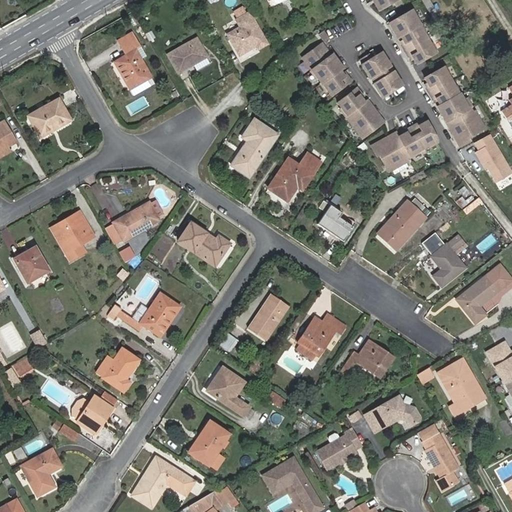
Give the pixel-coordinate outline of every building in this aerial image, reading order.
[(374,0),(380,11),(384,8),(386,12),(393,8),(391,5),(398,0),(374,0)] [(424,0),(438,23),(442,21),(430,0),(424,0)] [(259,48),(267,44),(250,14),(248,15),(244,8),(236,13),(239,20),(237,21),(241,28),(230,34),(241,55),(257,45),(259,48)] [(413,10),(389,24),(397,38),(401,36),(405,43),(403,45),(410,57),(412,56),(416,63),(437,51),(432,43),(431,44),(424,33),(425,32),(421,24),(420,24),(416,19),(418,18),(413,10)] [(148,21),(152,29),(162,24),(158,16),(148,21)] [(151,77),(139,56),(136,50),(141,47),(132,31),(120,38),(129,54),(115,62),(131,88),(142,82),(151,77)] [(324,33),(320,37),(324,43),(329,39),(324,33)] [(179,72),(206,56),(196,40),(169,55),(179,72)] [(340,71),(343,69),(333,56),(332,57),(322,45),(303,60),(312,72),(311,73),(317,80),(318,79),(322,84),(321,85),(327,92),(328,91),(332,97),(351,82),(347,76),(345,77),(340,71)] [(139,56),(144,53),(141,47),(136,50),(139,56)] [(390,66),(382,53),(369,61),(366,56),(361,59),(364,64),(361,66),(370,79),(381,72),(385,69),(390,66)] [(473,111),(470,107),(471,106),(467,98),(463,100),(460,94),(461,94),(456,86),(454,87),(448,75),(449,74),(445,66),(424,79),(428,86),(426,87),(434,100),(436,98),(440,105),(437,107),(445,121),(447,120),(454,132),(452,133),(460,145),(470,139),(468,137),(484,128),(479,120),(480,119),(475,110),(473,111)] [(402,84),(393,71),(388,74),(384,77),(373,84),(381,97),(402,84)] [(146,88),(154,83),(151,77),(142,82),(146,88)] [(511,123),(511,85),(509,88),(511,91),(511,98),(510,100),(511,103),(511,104),(503,110),(511,123)] [(378,117),(369,105),(365,108),(363,104),(365,103),(359,96),(361,94),(357,89),(337,103),(341,109),(340,110),(346,117),(347,117),(353,125),(352,125),(358,133),(359,132),(363,138),(384,122),(379,116),(378,117)] [(59,99),(29,116),(39,134),(55,125),(56,128),(71,120),(59,99)] [(233,164),(250,175),(277,136),(254,120),(244,137),(249,141),(244,149),(246,151),(243,156),(240,154),(233,164)] [(419,151),(431,145),(431,147),(439,142),(428,121),(420,126),(419,123),(407,130),(408,132),(401,136),(399,133),(386,140),(385,138),(373,145),(378,155),(381,154),(389,170),(397,166),(398,167),(408,162),(406,159),(411,157),(419,153),(419,151)] [(0,150),(6,147),(15,142),(4,122),(0,123),(0,150)] [(39,134),(41,136),(56,128),(55,125),(39,134)] [(511,173),(490,135),(473,144),(477,150),(474,153),(495,183),(511,173)] [(297,185),(302,189),(321,163),(308,154),(299,167),(288,160),(269,188),(287,200),(297,185)] [(462,209),(469,205),(463,196),(456,200),(462,209)] [(425,218),(430,213),(415,199),(410,204),(425,218)] [(342,241),(355,223),(324,201),(319,207),(326,212),(318,224),(325,229),(339,238),(342,241)] [(379,233),(397,249),(425,218),(410,204),(408,202),(379,233)] [(115,223),(124,239),(159,219),(150,203),(115,223)] [(84,221),(80,213),(62,223),(63,226),(77,219),(80,223),(84,221)] [(84,251),(80,244),(93,236),(84,221),(80,223),(77,219),(63,226),(62,223),(53,228),(71,259),(84,251)] [(179,241),(215,265),(229,243),(218,236),(216,240),(190,224),(179,241)] [(115,243),(120,241),(111,225),(106,228),(115,243)] [(323,231),(338,241),(339,238),(325,229),(323,231)] [(465,268),(464,266),(454,253),(459,248),(465,243),(458,235),(432,256),(442,270),(434,276),(442,286),(465,268)] [(84,251),(97,243),(93,236),(80,244),(84,251)] [(28,282),(48,270),(35,247),(15,259),(28,282)] [(464,266),(469,261),(459,248),(454,253),(464,266)] [(172,251),(168,263),(177,267),(181,254),(172,251)] [(129,266),(135,271),(145,258),(139,254),(129,266)] [(511,281),(500,266),(493,271),(504,286),(511,281)] [(486,315),(479,306),(504,286),(493,271),(458,299),(476,322),(486,315)] [(142,326),(160,338),(181,307),(159,293),(147,310),(139,305),(130,318),(120,312),(121,310),(115,306),(107,317),(114,322),(118,317),(139,331),(142,326)] [(248,328),(266,340),(289,306),(271,294),(248,328)] [(318,356),(332,335),(335,331),(340,334),(343,330),(331,322),(328,327),(322,322),(315,317),(298,342),(301,344),(298,349),(313,359),(316,354),(318,356)] [(331,322),(325,318),(322,322),(328,327),(331,322)] [(41,348),(47,345),(39,330),(30,335),(38,350),(41,348)] [(221,348),(233,352),(238,338),(227,333),(221,348)] [(380,378),(394,358),(369,341),(360,354),(354,351),(340,373),(345,376),(355,361),(380,378)] [(511,353),(505,341),(484,352),(511,401),(511,353)] [(130,382),(126,379),(138,360),(122,348),(114,360),(107,356),(95,373),(123,392),(130,382)] [(291,369),(297,365),(290,354),(284,358),(291,369)] [(20,375),(32,368),(26,357),(14,364),(20,375)] [(476,403),(485,397),(462,358),(438,373),(456,403),(461,412),(470,406),(469,404),(475,401),(476,403)] [(249,369),(254,372),(262,362),(257,359),(249,369)] [(5,373),(18,385),(23,379),(11,367),(5,373)] [(249,407),(234,397),(244,382),(222,368),(207,391),(243,415),(249,407)] [(422,382),(432,376),(428,368),(417,374),(422,382)] [(275,392),(269,402),(281,409),(287,399),(275,392)] [(113,408),(114,406),(95,393),(94,395),(113,408)] [(104,414),(107,416),(113,408),(94,395),(90,401),(86,398),(78,401),(74,408),(75,416),(78,418),(77,419),(96,432),(102,423),(100,421),(104,414)] [(418,422),(419,417),(415,408),(403,405),(398,397),(374,411),(383,428),(400,418),(405,419),(409,426),(418,422)] [(450,406),(455,415),(461,412),(456,403),(450,406)] [(375,433),(383,428),(374,411),(365,417),(375,433)] [(57,419),(53,426),(60,431),(65,424),(57,419)] [(95,434),(96,432),(77,419),(76,421),(95,434)] [(220,447),(224,441),(229,434),(209,422),(189,452),(209,465),(217,453),(220,447)] [(74,441),(79,433),(65,424),(60,431),(74,441)] [(421,443),(437,434),(433,425),(417,434),(421,443)] [(347,460),(356,455),(354,451),(362,446),(353,429),(345,433),(346,436),(340,439),(338,435),(335,434),(330,437),(329,440),(331,444),(316,453),(326,471),(339,464),(341,459),(347,460)] [(454,472),(459,470),(443,441),(442,441),(437,434),(421,443),(426,450),(424,451),(440,479),(449,475),(454,472)] [(19,461),(26,457),(21,448),(14,452),(19,461)] [(38,495),(54,486),(47,473),(60,466),(52,450),(22,467),(38,495)] [(10,465),(16,461),(12,453),(5,456),(10,465)] [(209,465),(215,469),(224,457),(217,453),(209,465)] [(133,494),(152,506),(167,482),(184,493),(192,481),(156,457),(133,494)] [(309,511),(319,511),(324,509),(295,458),(263,475),(274,494),(293,483),(309,511)] [(455,486),(460,483),(454,472),(449,475),(455,486)] [(443,492),(455,486),(449,475),(440,479),(437,481),(443,492)] [(467,487),(450,496),(454,504),(471,494),(467,487)] [(183,511),(184,511),(183,511),(214,511),(213,510),(216,509),(217,511),(228,503),(232,508),(239,504),(228,488),(223,491),(221,488),(188,507),(191,511),(183,511)] [(269,505),(271,511),(274,511),(283,509),(280,500),(269,505)] [(349,510),(356,506),(353,501),(347,505),(349,510)]
